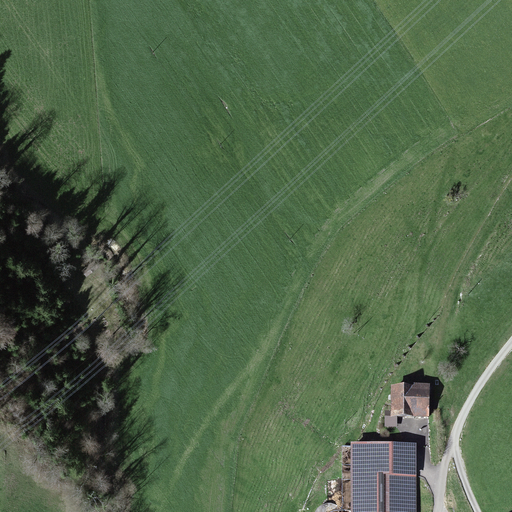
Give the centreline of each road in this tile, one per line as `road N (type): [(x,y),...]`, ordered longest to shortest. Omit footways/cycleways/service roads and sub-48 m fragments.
road 1 (track): [(511,188),(448,302),(439,396),(450,447)]
road 2 (track): [(450,447),(472,395),(511,342)]
